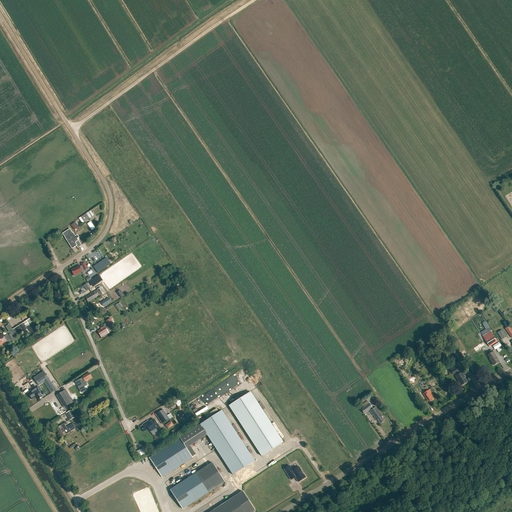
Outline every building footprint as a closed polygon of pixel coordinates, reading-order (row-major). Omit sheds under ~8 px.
[(82,223),(94,215),(91,210),(79,218),(82,223)] [(72,233),(70,229),(63,233),(66,237),(65,237),(72,248),(77,245),(78,248),(81,245),(77,239),(78,237),(77,235),(75,236),(73,233),(72,233)] [(111,264),(107,258),(104,260),(93,267),(97,273),(111,264)] [(87,269),(85,263),(81,264),(82,266),(79,267),(79,266),(71,270),(74,276),(84,271),(84,270),(87,269)] [(93,292),(85,297),(88,302),(96,297),(95,295),(93,292)] [(104,301),(101,303),(104,307),(106,305),(111,302),(109,298),(104,301)] [(102,330),(98,332),(101,338),(109,333),(107,330),(110,328),(109,326),(114,324),(110,319),(106,321),(108,324),(101,329),(102,330)] [(6,326),(9,331),(10,334),(13,338),(16,336),(27,329),(31,336),(38,331),(33,322),(26,327),(23,323),(12,329),(10,324),(6,326)] [(502,339),(506,337),(502,330),(498,332),(502,339)] [(489,347),(497,342),(490,331),(482,336),(485,340),(489,347)] [(12,338),(13,338),(10,334),(8,335),(4,337),(3,334),(0,335),(0,345),(6,342),(8,344),(13,340),(12,338)] [(493,365),(499,362),(494,354),(493,351),(488,354),(490,358),(489,358),(493,365)] [(456,367),(451,370),(454,374),(455,373),(456,375),(455,376),(461,385),(467,382),(464,376),(462,372),(459,374),(458,372),(459,371),(456,367)] [(39,386),(44,382),(49,379),(44,373),(34,380),(39,386)] [(79,380),(76,382),(78,385),(81,392),(85,390),(83,386),(87,385),(85,382),(92,378),(89,373),(82,376),(83,378),(79,380)] [(56,390),(49,379),(44,382),(52,393),(56,390)] [(36,387),(27,393),(31,400),(36,397),(37,399),(42,396),(41,394),(40,393),(42,391),(38,386),(36,388),(36,387)] [(428,402),(434,399),(433,398),(434,397),(429,389),(423,394),(428,402)] [(63,392),(57,395),(64,407),(70,403),(72,402),(66,390),(63,392)] [(261,456),(284,443),(252,391),(230,405),(261,456)] [(179,398),(174,401),(177,407),(182,404),(179,398)] [(361,409),(364,414),(367,412),(372,408),(369,403),(361,409)] [(382,416),(376,407),(370,411),(373,415),(374,417),(376,420),(377,420),(380,424),(384,421),(381,417),(382,416)] [(216,408),(205,415),(208,419),(219,411),(216,408)] [(160,411),(156,414),(162,424),(167,421),(173,417),(170,414),(167,416),(163,409),(160,411)] [(70,420),(75,417),(71,410),(66,413),(70,420)] [(158,426),(154,420),(149,423),(148,421),(142,425),(143,426),(140,427),(143,432),(148,429),(150,432),(155,428),(158,426)] [(168,429),(174,425),(171,420),(165,424),(168,429)] [(66,427),(64,424),(57,428),(62,437),(69,432),(76,429),(73,425),(73,423),(66,427)] [(164,437),(162,434),(154,438),(158,444),(161,442),(160,440),(164,437)] [(179,438),(149,458),(162,478),(193,458),(192,457),(186,448),(179,438)] [(190,445),(186,448),(192,457),(196,455),(190,445)] [(182,509),(224,482),(212,463),(170,490),(182,509)] [(284,469),(289,477),(291,480),(295,477),(298,482),(306,477),(299,467),(293,471),(290,466),(284,469)] [(256,511),(245,492),(208,511),(256,511)]
